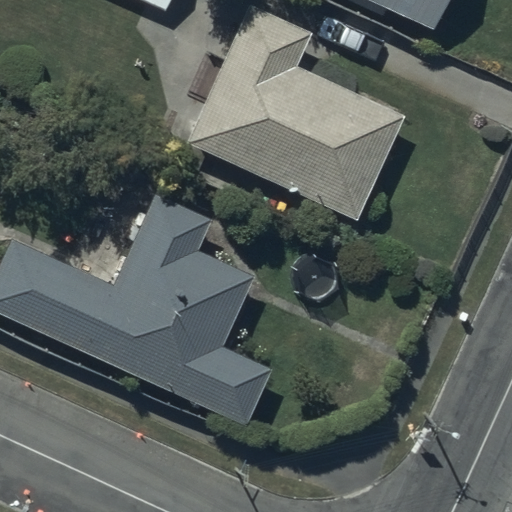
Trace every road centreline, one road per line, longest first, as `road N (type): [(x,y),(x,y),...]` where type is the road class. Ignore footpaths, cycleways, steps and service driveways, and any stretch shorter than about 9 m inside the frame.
road 1 (residential): [(0,436),(165,511)]
road 2 (tertiary): [(452,511),(511,381)]
